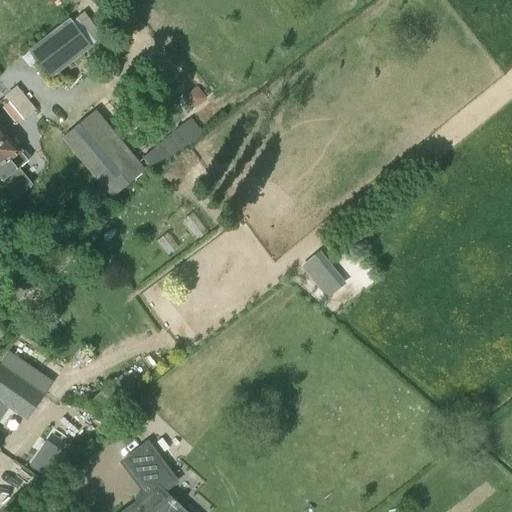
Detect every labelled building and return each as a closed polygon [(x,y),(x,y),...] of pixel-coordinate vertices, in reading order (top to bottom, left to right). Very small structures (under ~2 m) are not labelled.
[(50,80),(92,48),(67,21),(28,51),(50,80)] [(112,198),(145,171),(96,112),(64,139),(112,198)] [(162,171),(206,131),(191,115),(147,155),(162,171)] [(29,160),(22,153),(24,151),(0,122),(0,177),(16,199),(33,184),(19,168),(29,160)] [(332,272),(328,267),(329,266),(322,269),(326,275),(332,272)] [(47,377),(21,359),(13,372),(1,364),(0,365),(0,449),(0,448),(0,442),(3,438),(0,435),(0,400),(28,420),(46,394),(38,389),(47,377)] [(101,419),(129,391),(117,378),(88,406),(101,419)] [(188,511),(167,492),(180,482),(148,440),(119,462),(140,490),(135,499),(138,504),(127,511),(188,511)]
